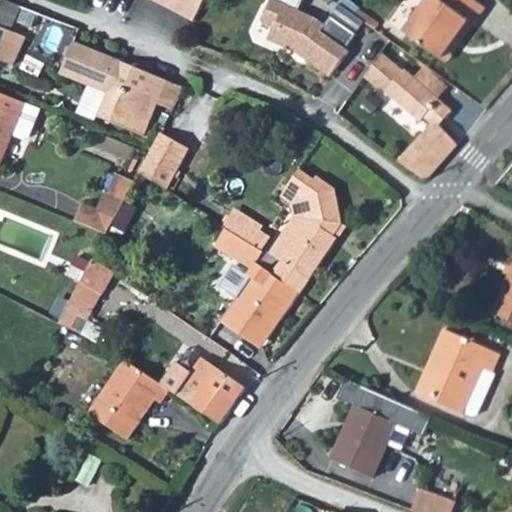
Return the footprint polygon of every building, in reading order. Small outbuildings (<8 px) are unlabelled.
[(21,7),(2,0),(0,0),(0,58),(11,33),(21,7)] [(155,0),(195,21),(206,0),(155,0)] [(305,0),(273,0),(263,23),(275,29),(270,42),(299,55),(331,78),(349,52),(347,51),(322,32),(326,27),(317,20),(300,13),(305,0)] [(429,0),(405,35),(442,60),(467,23),(474,27),(486,9),(473,0),(429,0)] [(340,7),(326,27),(322,32),(347,51),(366,25),(355,18),(340,7)] [(360,11),(355,18),(366,25),(375,31),(380,26),(360,11)] [(467,23),(442,60),(448,64),(474,27),(467,23)] [(11,33),(0,58),(0,61),(13,66),(24,39),(11,33)] [(97,118),(127,130),(132,116),(150,123),(167,82),(73,43),(60,76),(106,95),(97,118)] [(382,57),(364,79),(377,89),(380,86),(424,117),(427,114),(437,122),(401,162),(428,181),(458,145),(438,127),(455,107),(440,96),(416,78),(405,70),(403,72),(382,57)] [(424,67),(416,78),(440,96),(448,86),(424,67)] [(0,94),(0,167),(12,136),(24,141),(30,139),(41,111),(0,94)] [(132,116),(127,130),(143,137),(150,123),(132,116)] [(163,133),(141,174),(169,192),(193,149),(163,133)] [(284,259),(273,275),(300,294),(337,239),(333,237),(341,224),(334,190),(316,178),(314,181),(299,171),(287,189),(311,205),(313,216),(284,259)] [(311,205),(287,189),(282,197),(298,209),(301,216),(275,253),(284,259),(313,216),(311,205)] [(82,207),(75,222),(108,236),(125,203),(106,195),(98,213),(82,207)] [(232,215),(225,226),(253,243),(260,232),(232,215)] [(333,237),(337,239),(345,227),(341,224),(333,237)] [(227,230),(216,248),(254,271),(264,254),(227,230)] [(177,248),(168,264),(195,280),(204,265),(177,248)] [(68,277),(81,285),(91,266),(77,259),(68,277)] [(91,266),(81,285),(101,297),(116,276),(94,261),(91,266)] [(222,321),(257,344),(273,320),(280,324),(300,294),(273,275),(264,269),(262,268),(255,278),(252,277),(222,321)] [(511,275),(494,314),(511,322),(511,275)] [(81,285),(61,323),(77,332),(83,320),(88,323),(101,297),(81,285)] [(273,320),(257,344),(264,349),(280,324),(273,320)] [(429,376),(425,374),(415,393),(463,415),(466,408),(473,412),(480,410),(495,376),(492,374),(500,355),(444,330),(435,350),(440,351),(429,376)] [(435,350),(425,374),(429,376),(440,351),(435,350)] [(200,395),(192,407),(222,425),(228,417),(246,387),(218,368),(214,374),(207,370),(211,363),(203,358),(201,363),(191,356),(188,361),(186,363),(185,364),(182,364),(180,363),(179,363),(162,387),(169,392),(179,398),(186,385),(200,395)] [(162,387),(123,362),(87,416),(128,442),(140,423),(136,420),(141,412),(145,415),(154,401),(161,405),(169,392),(162,387)] [(211,363),(207,370),(214,374),(218,368),(211,363)] [(355,408),(332,461),(373,480),(397,425),(425,437),(433,419),(347,380),(339,399),(355,408)] [(136,420),(140,423),(145,415),(141,412),(136,420)] [(78,475),(91,482),(104,459),(92,452),(78,475)] [(424,491),(416,511),(456,511),(459,505),(424,491)]
